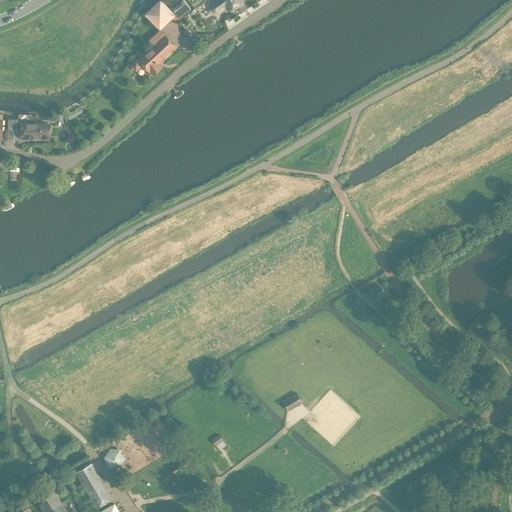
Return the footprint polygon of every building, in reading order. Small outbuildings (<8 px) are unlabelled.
[(159,0),(144,14),(160,31),(172,19),(176,23),(179,20),(171,11),(172,11),(161,0),(159,0)] [(183,0),(176,0),(169,6),(179,18),(191,10),(183,0)] [(241,0),(216,0),(213,2),(211,4),(210,7),(211,11),(214,13),(217,13),(219,12),(227,7),(230,11),(243,1),(241,0)] [(159,64),(177,48),(167,37),(140,61),(150,72),(151,71),(155,75),(163,68),(159,64)] [(130,65),(136,72),(143,66),(137,59),(130,65)] [(21,125),(21,140),(49,140),(48,125),(21,125)] [(287,409),(301,400),(297,393),(283,402),(287,409)] [(215,446),(224,440),(220,434),(211,440),(215,446)] [(120,449),(109,449),(103,458),(110,468),(120,467),(125,460),(120,449)] [(76,473),(84,485),(81,487),(83,491),(86,489),(98,508),(113,499),(97,471),(92,463),(76,473)] [(174,478),(188,469),(183,463),(170,472),(174,478)] [(16,483),(11,473),(4,477),(9,487),(16,483)] [(43,508),(45,511),(66,511),(51,485),(35,495),(40,503),(39,504),(42,509),(43,508)] [(119,511),(115,503),(100,511),(119,511)]
